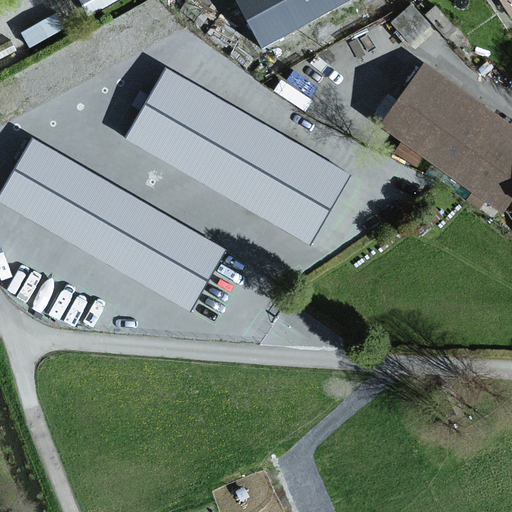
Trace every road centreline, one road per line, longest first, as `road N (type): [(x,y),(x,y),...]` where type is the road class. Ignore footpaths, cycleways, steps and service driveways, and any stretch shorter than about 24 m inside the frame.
road 1 (residential): [(7,334),(511,375)]
road 2 (track): [(76,511),(7,334)]
